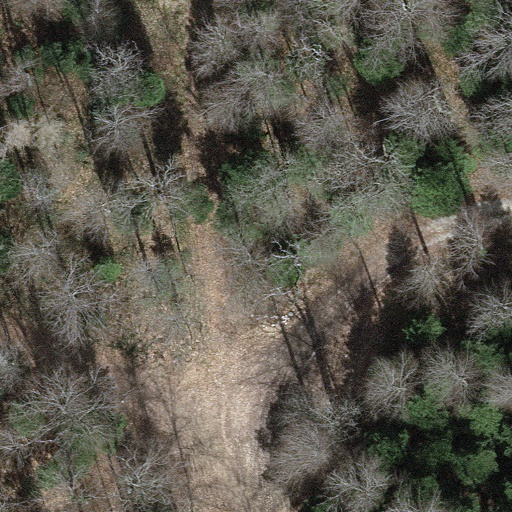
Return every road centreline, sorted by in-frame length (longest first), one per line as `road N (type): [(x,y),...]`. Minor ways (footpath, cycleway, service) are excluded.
road 1 (track): [(511,213),(409,238),(238,392),(262,511)]
road 2 (track): [(238,392),(201,112),(201,0)]
